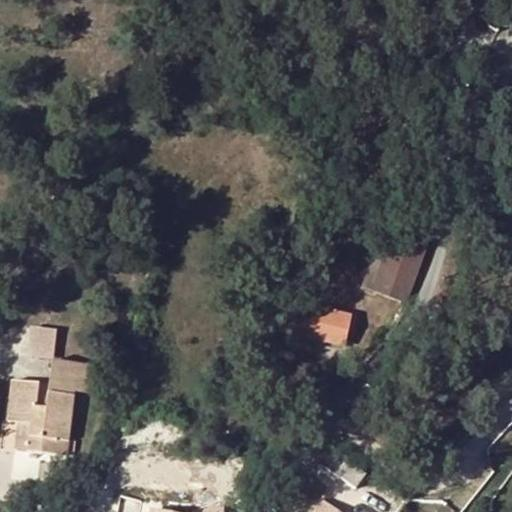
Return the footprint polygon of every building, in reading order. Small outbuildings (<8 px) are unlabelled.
[(16,150),(5,143),(0,150),(0,158),(6,163),(16,150)] [(305,232),(307,213),(296,211),(293,230),(305,232)] [(416,220),(414,233),(424,235),(426,222),(416,220)] [(379,277),(394,237),(382,233),(368,274),(379,277)] [(394,237),(379,277),(368,274),(363,289),(406,303),(425,248),(394,237)] [(301,307),(295,336),(343,348),(349,319),(301,307)] [(28,358),(54,356),(52,325),(26,327),(28,358)] [(93,368),(52,362),(49,388),(76,392),(90,393),(93,368)] [(18,408),(21,385),(11,384),(9,407),(18,408)] [(37,408),(37,396),(38,387),(21,385),(18,408),(9,407),(7,422),(16,423),(30,425),(29,437),(69,441),(75,401),(48,397),(46,410),(37,408)] [(76,392),(49,388),(48,397),(75,401),(76,392)] [(46,410),(48,397),(37,396),(37,408),(46,410)] [(16,423),(13,450),(27,451),(29,437),(30,425),(16,423)] [(27,451),(67,455),(69,441),(29,437),(27,451)] [(349,488),(358,471),(335,459),(325,475),(349,488)] [(382,509),(395,492),(385,485),(372,502),(382,509)] [(332,511),(320,503),(313,511),(332,511)]
